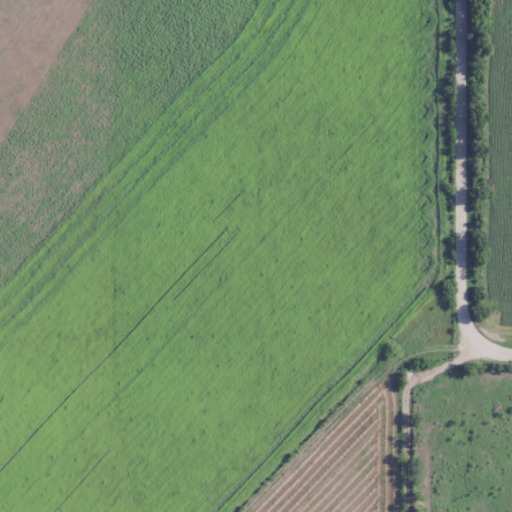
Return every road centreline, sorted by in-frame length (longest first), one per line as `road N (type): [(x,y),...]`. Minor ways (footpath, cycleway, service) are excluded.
road 1 (residential): [(511,355),(477,352),(463,331),(462,0)]
road 2 (residential): [(251,511),(398,361),(477,352)]
